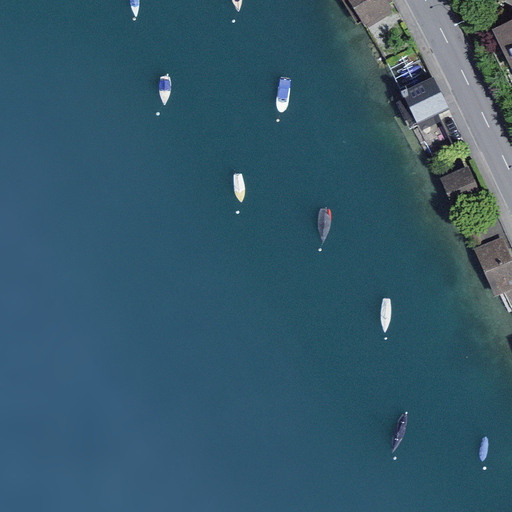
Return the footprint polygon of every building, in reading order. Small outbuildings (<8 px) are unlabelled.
[(348,0),(363,22),(386,8),(385,6),(390,2),(388,0),(348,0)] [(511,0),(483,0),(511,13),(511,0)] [(511,22),(487,35),(509,78),(511,76),(511,22)] [(449,110),(434,78),(432,79),(401,94),(417,125),(449,110)] [(477,196),(467,173),(466,174),(453,179),(463,202),(477,196)] [(511,285),(511,267),(501,243),(485,251),(501,290),(511,285)]
